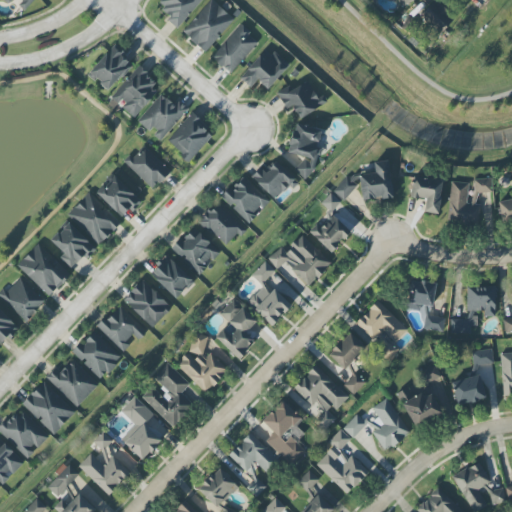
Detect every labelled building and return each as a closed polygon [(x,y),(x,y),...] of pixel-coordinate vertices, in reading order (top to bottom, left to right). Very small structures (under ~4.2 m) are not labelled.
[(34,0),(2,0),(8,5),(13,0),(17,0),(26,9),(34,0)] [(175,27),(204,0),(159,0),(158,1),(165,8),(161,12),(175,27)] [(234,20),(212,0),(211,0),(182,32),(204,52),(234,20)] [(454,19),(435,0),(419,17),(439,35),(454,19)] [(211,57),(230,74),(259,42),(240,25),(211,57)] [(133,65),(114,46),(88,73),(107,92),(133,65)] [(267,47),(239,78),(250,88),(257,81),(267,90),(288,67),(267,47)] [(161,89),(138,68),(110,97),(133,118),(161,89)] [(323,106),(311,79),(278,95),(285,110),(293,106),(298,118),(323,106)] [(189,109),(178,100),(173,105),(161,94),(137,121),(151,134),(151,133),(160,141),(189,109)] [(214,137),(194,115),(167,140),(187,162),(214,137)] [(301,157),(296,174),(310,178),(323,131),(295,124),(287,153),(301,157)] [(125,164),(153,190),(170,171),(142,145),(125,164)] [(362,201),(392,197),(387,161),(373,162),(374,173),(358,175),(362,201)] [(263,165),(251,177),(274,201),(295,182),(276,162),(267,170),(263,165)] [(129,209),(133,213),(142,202),(112,175),(95,193),(121,217),(129,209)] [(242,176),(221,199),(248,224),(269,202),(242,176)] [(351,181),(346,176),(333,191),(344,201),(359,185),(353,179),(351,181)] [(409,198),(425,200),(424,212),(437,214),(443,181),(413,176),(409,198)] [(474,193),(492,192),(491,179),(473,179),(474,193)] [(468,183),(450,182),(449,225),(479,226),(479,205),(467,204),(468,183)] [(67,216),(99,246),(120,223),(88,193),(67,216)] [(320,203),(331,213),(341,202),(330,193),(320,203)] [(511,199),(497,202),(502,224),(511,221),(511,199)] [(199,222),(227,248),(244,229),(216,203),(199,222)] [(329,253),(350,233),(332,214),(311,234),(329,253)] [(71,269),(83,256),(86,260),(96,249),(68,222),(50,241),(64,254),(60,258),(71,269)] [(219,254),(195,227),(172,248),(197,277),(208,268),(206,265),(219,254)] [(331,264),(301,235),(285,252),(280,247),(268,260),(278,269),(284,263),(308,287),(331,264)] [(16,267),(50,297),(71,274),(36,244),(16,267)] [(149,275),(176,299),(193,281),(167,256),(149,275)] [(261,285),(275,272),(265,261),(251,275),(261,285)] [(0,296),(0,297),(26,322),(45,302),(18,277),(0,296)] [(152,328),(172,308),(142,280),(123,301),(152,328)] [(435,283),(410,281),(407,303),(433,306),(435,283)] [(271,326),(290,306),(269,286),(259,297),(262,299),(253,309),(271,326)] [(495,317),(495,287),(466,288),(467,319),(450,319),(450,335),(471,334),(470,325),(475,325),(475,312),(484,312),(484,317),(495,317)] [(256,322),(234,299),(219,313),(229,324),(216,337),(237,359),(253,344),(244,333),(256,322)] [(408,330),(377,301),(356,323),(373,339),(382,330),(395,343),(408,330)] [(123,352),(130,346),(126,342),(132,335),(138,341),(146,332),(120,307),(107,320),(104,318),(96,326),(123,352)] [(0,345),(1,346),(18,328),(0,311),(0,345)] [(511,332),(511,318),(503,320),(505,334),(511,332)] [(121,359),(94,331),(72,351),(99,380),(121,359)] [(206,393),(228,370),(205,350),(210,344),(199,333),(187,347),(197,357),(194,360),(187,354),(176,366),(206,393)] [(344,371),(365,348),(349,333),(328,356),(344,371)] [(376,340),(384,344),(378,355),(392,362),(400,346),(378,335),(376,340)] [(472,351),(473,366),(493,364),(491,350),(472,351)] [(511,353),(500,354),(503,395),(511,394),(511,353)] [(75,408),(98,386),(73,360),(60,372),(56,368),(46,377),(75,408)] [(142,398),(170,425),(192,404),(181,393),(189,385),(167,363),(152,378),(166,392),(161,397),(152,388),(142,398)] [(348,397),(315,365),(293,388),(311,406),(315,403),(323,411),(313,421),(323,431),(337,417),(333,413),(348,397)] [(426,383),(441,378),(436,365),(421,371),(426,383)] [(365,384),(356,373),(343,385),(353,395),(365,384)] [(484,400),(481,377),(452,381),(456,405),(484,400)] [(54,435),(75,412),(43,382),(22,405),(54,435)] [(429,390),(413,399),(407,388),(396,394),(414,428),(441,413),(429,390)] [(142,460),(163,439),(147,423),(154,416),(134,396),(120,411),(134,425),(121,439),(142,460)] [(372,408),(377,417),(367,424),(384,451),(410,435),(387,399),(372,408)] [(305,452),(287,434),(301,419),(282,401),(262,422),(273,433),(265,441),(291,466),(305,452)] [(0,433),(27,459),(49,437),(19,409),(0,429),(0,433)] [(343,429),(353,438),(366,424),(356,414),(343,429)] [(369,472),(351,455),(348,458),(341,450),(351,440),(340,429),(328,442),(333,447),(315,465),(347,495),(369,472)] [(108,496),(130,474),(112,456),(111,458),(104,450),(112,441),(103,432),(89,446),(94,451),(78,466),(108,496)] [(279,461),(250,434),(229,456),(246,472),(255,463),(266,474),(279,461)] [(24,463),(0,439),(0,482),(3,485),(24,463)] [(490,483),(480,462),(453,475),(470,511),(474,511),(486,507),(477,489),(490,483)] [(80,476),(69,465),(47,488),(58,499),(80,476)] [(216,509),(238,488),(219,468),(197,489),(216,509)] [(319,481),(309,471),(297,482),(307,493),(319,481)] [(257,497),(266,487),(256,478),(247,488),(257,497)] [(489,491),(491,505),(505,503),(503,490),(489,491)] [(60,502),(54,509),(56,511),(91,511),(94,509),(78,494),(67,507),(60,502)] [(299,511),(330,511),(333,509),(317,494),(299,511)] [(43,511),(47,508),(36,498),(23,511),(43,511)] [(267,507),(272,511),(281,511),(286,508),(275,498),(267,507)]
